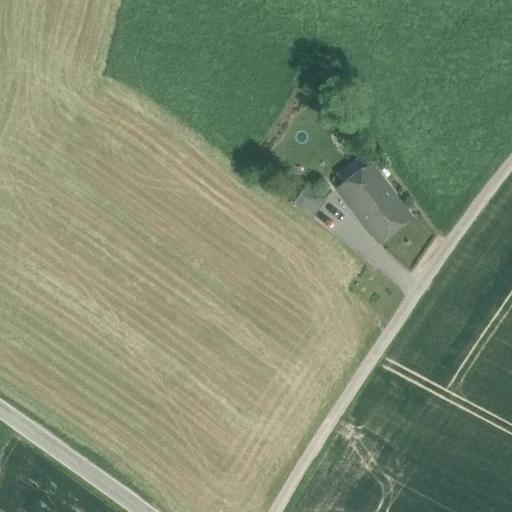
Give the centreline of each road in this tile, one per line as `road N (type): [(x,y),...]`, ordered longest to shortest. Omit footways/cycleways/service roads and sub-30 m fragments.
road 1 (unclassified): [(277,511),(418,286),(511,162)]
road 2 (tertiary): [(0,410),(140,511)]
